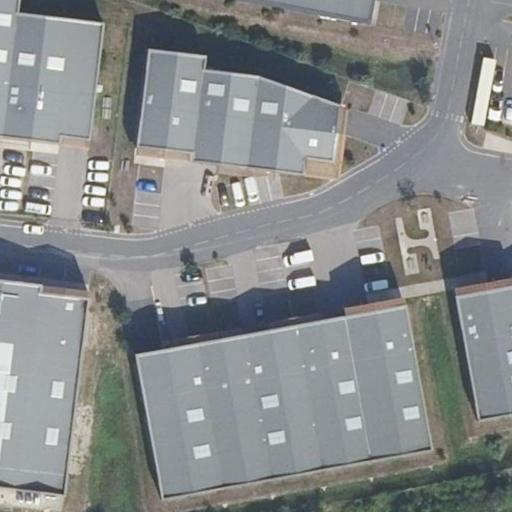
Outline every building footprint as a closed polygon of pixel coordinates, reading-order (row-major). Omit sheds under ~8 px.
[(0,0),(0,137),(54,144),(55,138),(85,141),(100,24),(16,13),(17,0),(0,0)] [(245,0),(370,22),(373,0),(245,0)] [(159,150),(158,157),(329,178),(338,106),(259,77),(202,70),(203,57),(146,50),(134,147),(159,150)] [(0,475),(71,486),(99,290),(48,287),(50,277),(0,271),(0,475)] [(486,290),(452,296),(475,422),(511,415),(511,285),(511,278),(485,283),(486,290)] [(343,316),(132,358),(158,500),(429,451),(403,305),(379,310),(378,302),(341,309),(343,316)]
